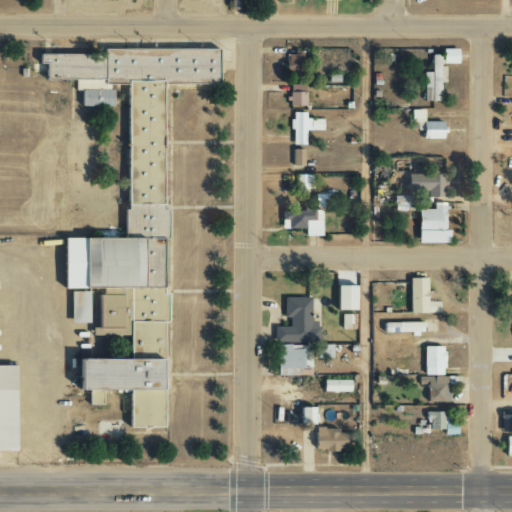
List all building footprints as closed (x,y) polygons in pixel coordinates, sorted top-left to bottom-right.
[(229,0),(229,9),(237,9),(237,0),(229,0)] [(455,64),(455,49),(441,50),(441,64),(455,64)] [(164,427),(130,427),(130,390),(103,390),(103,404),(90,404),(90,390),(83,390),(83,360),(130,360),(130,335),(93,335),(93,323),(73,323),(73,289),(66,289),(66,238),(126,238),(126,210),(129,210),(129,84),(105,84),(105,80),(46,80),(46,63),(41,63),(41,53),(104,53),(104,50),(220,50),(219,84),(165,84),(164,204),(164,238),(164,295),(168,295),(168,322),(165,322),(164,361),(164,427)] [(423,101),(438,101),(438,82),(443,82),(442,67),(437,67),(437,55),(429,55),(429,72),(423,73),(423,101)] [(283,76),(305,77),(306,56),(284,56),(283,76)] [(304,85),(288,85),(288,107),(304,106),(304,85)] [(420,139),(441,139),(440,121),(423,122),(422,110),(410,110),(411,122),(419,121),(420,139)] [(290,145),(304,145),(304,131),(322,130),(322,119),(304,119),(304,113),(290,113),(290,145)] [(302,150),(291,149),(291,167),(302,167),(302,150)] [(312,175),(295,175),(295,191),(312,191),(312,175)] [(315,208),(326,207),(326,194),(314,195),(315,208)] [(416,244),(446,243),(445,203),(433,203),(433,209),(416,210),(416,244)] [(302,211),(280,211),(280,229),(304,229),(304,221),(314,221),(314,207),(302,207),(302,211)] [(424,278),(407,278),(407,313),(424,313),(424,278)] [(334,311),(353,311),(353,286),(334,286),(334,311)] [(317,342),(317,321),(310,321),(309,297),(282,298),(282,318),(288,318),(288,327),(273,327),(273,342),(317,342)] [(438,302),(426,302),(426,313),(438,312),(438,302)] [(422,322),(382,323),(383,334),(422,333),(422,322)] [(310,375),(309,347),(288,348),(288,345),(275,345),(276,376),(310,375)] [(421,347),(422,376),(442,375),(441,347),(421,347)] [(0,452),(13,452),(12,366),(0,366),(0,452)] [(446,402),(446,376),(417,377),(417,384),(426,384),(426,402),(446,402)] [(348,393),(348,380),(321,380),(321,392),(348,393)] [(311,408),(296,408),(297,426),(311,425),(311,408)] [(443,435),(456,435),(455,424),(445,424),(445,411),(426,412),(426,430),(442,429),(443,435)] [(341,452),(342,430),(314,429),(313,451),(341,452)] [(342,434),(342,444),(355,444),(355,434),(342,434)]
